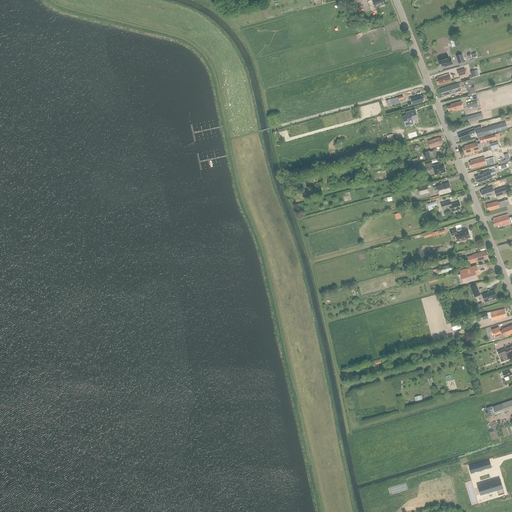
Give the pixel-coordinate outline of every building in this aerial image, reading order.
[(363,14),(357,16),(360,23),(366,21),(363,14)] [(462,54),(456,56),(459,64),(464,62),(462,54)] [(438,58),(440,64),(446,63),(447,66),(453,64),(451,59),(449,59),(448,55),(438,58)] [(465,69),(457,71),(459,77),(467,75),(465,69)] [(440,85),(451,81),(449,74),(437,78),(438,79),(436,80),(438,84),(439,84),(440,85)] [(470,80),(464,82),(466,90),(472,88),(470,80)] [(444,96),(461,91),(458,83),(440,89),(442,95),(444,94),(444,96)] [(409,103),(408,104),(409,106),(412,105),(413,106),(423,102),(423,101),(425,101),(424,96),(422,97),(421,95),(410,99),(412,103),(409,103)] [(403,96),(393,99),(394,105),(400,103),(399,101),(404,99),(403,96)] [(448,108),(448,109),(449,110),(449,111),(452,110),(454,109),(454,111),(455,110),(456,111),(457,111),(457,110),(463,108),(461,101),(451,104),(451,105),(448,106),(448,108)] [(406,115),(402,116),(404,124),(408,123),(408,125),(413,124),(412,121),(418,120),(416,113),(415,114),(414,110),(405,113),(406,115)] [(477,114),(467,117),(469,125),(479,123),(477,114)] [(391,120),(388,121),(388,123),(392,123),(392,125),(399,124),(398,116),(391,116),(391,120)] [(460,135),(459,136),(460,140),(461,139),(462,141),(471,137),(476,134),(477,137),(508,129),(505,121),(498,124),(492,126),(482,129),(482,127),(474,129),(473,128),(459,133),(460,135)] [(441,143),(442,143),(441,138),(440,138),(440,137),(428,141),(430,148),(442,144),(441,143)] [(502,141),(493,143),(495,149),(503,147),(502,141)] [(467,153),(479,149),(476,142),(465,146),(465,147),(463,148),(465,152),(466,152),(467,153)] [(426,160),(437,156),(435,149),(423,153),(426,160)] [(473,167),(473,169),(487,165),(486,165),(491,164),(491,165),(495,164),(493,158),(485,160),(484,157),(471,161),(471,163),(470,163),(471,168),(473,167)] [(446,172),(443,163),(433,166),(432,162),(425,164),(427,170),(433,169),(435,175),(439,174),(442,174),(442,173),(446,172)] [(478,182),(492,177),(489,171),(478,175),(479,176),(476,178),(477,182),(478,181),(478,182)] [(451,191),(449,184),(449,183),(433,187),(434,191),(438,190),(440,194),(451,191)] [(420,196),(429,193),(427,185),(418,188),(420,196)] [(482,192),(481,193),(482,197),(484,197),(484,198),(495,195),(496,197),(511,192),(509,187),(507,188),(506,187),(494,191),(493,186),(481,190),(482,192)] [(427,204),(429,210),(433,209),(432,207),(437,205),(436,201),(427,204)] [(461,208),(459,202),(451,204),(450,201),(441,203),(442,209),(450,207),(451,211),(461,208)] [(498,201),(486,205),(488,210),(489,209),(489,211),(500,208),(498,203),(498,201)] [(511,216),(509,217),(508,214),(493,218),(494,220),(492,220),(494,227),(498,225),(498,227),(511,222),(511,216)] [(466,239),(470,238),(468,231),(457,234),(456,230),(450,232),(452,236),(456,235),(458,242),(462,241),(466,239)] [(473,255),(467,257),(469,263),(475,262),(487,259),(486,257),(488,257),(486,253),(485,253),(484,251),(473,255)] [(432,270),(427,271),(429,277),(439,274),(453,270),(452,264),(437,268),(438,269),(432,270)] [(476,266),(460,271),(464,283),(477,279),(476,275),(479,274),(476,266)] [(476,284),(470,286),(474,297),(480,295),(476,284)] [(497,298),(494,290),(482,295),(484,302),(497,298)] [(504,316),(506,316),(504,309),(487,314),(487,313),(476,316),(478,322),(492,318),(492,321),(505,318),(504,316)] [(453,331),(465,328),(465,327),(463,321),(463,320),(451,323),(453,331)] [(502,330),(501,331),(502,334),(503,333),(504,336),(511,333),(511,324),(502,329),(502,330)] [(499,327),(491,330),(495,338),(502,335),(502,334),(500,331),(499,327)] [(506,348),(497,352),(502,363),(511,359),(509,355),(509,354),(507,349),(506,348)] [(495,415),(511,409),(511,399),(492,407),(495,415)] [(492,406),(487,408),(489,416),(495,415),(492,407),(492,406)] [(490,460),(469,466),(471,473),(491,467),(490,460)] [(494,482),(479,487),(482,495),(488,493),(496,491),(497,490),(498,495),(503,494),(502,489),(500,481),(499,481),(494,482)]
